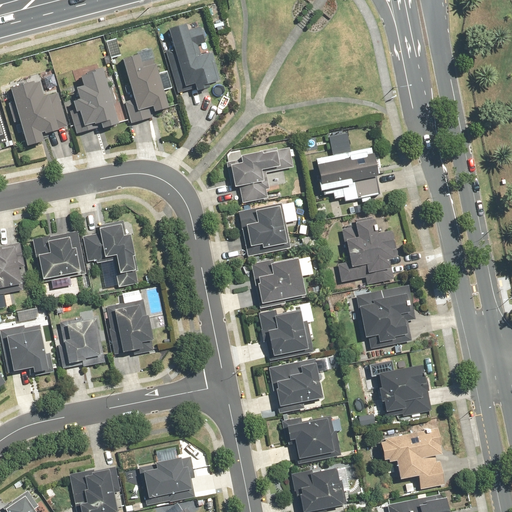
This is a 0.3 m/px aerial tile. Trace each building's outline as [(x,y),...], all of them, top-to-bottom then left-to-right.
[(205,36),(206,36),(204,27),(200,28),(198,21),(184,25),(184,23),(166,28),(183,86),(192,84),(193,87),(194,91),(207,87),(206,84),(220,80),(218,76),(211,50),(210,51),(205,36)] [(121,58),(131,100),(124,102),(130,125),(146,121),(143,108),(150,106),(152,113),(166,109),(154,59),(140,62),(138,54),(121,58)] [(78,112),(81,127),(105,122),(106,127),(115,125),(110,105),(114,104),(110,88),(105,90),(100,68),(87,72),(88,74),(78,76),(80,87),(73,89),(76,99),(70,101),(74,113),(78,112)] [(8,85),(23,145),(40,140),(38,133),(65,127),(57,94),(45,96),(40,77),(8,85)] [(283,197),(278,171),(292,167),(288,147),(274,150),(273,148),(226,158),(232,188),(238,187),(242,205),(283,197)] [(342,197),(343,201),(380,194),(370,149),(312,161),(320,195),(331,193),(332,199),(342,197)] [(246,256),(290,247),(281,202),(237,212),(246,256)] [(355,280),(357,288),(398,280),(384,216),(353,223),(356,236),(342,240),(348,271),(339,273),(341,283),(355,280)] [(137,285),(126,223),(98,228),(99,233),(81,237),(86,262),(112,257),(117,289),(137,285)] [(76,231),(40,238),(41,244),(45,244),(47,252),(34,255),(39,280),(84,272),(76,231)] [(0,295),(15,293),(13,285),(21,284),(18,269),(24,267),(19,244),(0,247),(0,295)] [(309,257),(295,259),(295,258),(272,262),(272,259),(250,264),(258,306),(303,297),(299,277),(313,274),(309,257)] [(376,348),(411,341),(407,319),(414,318),(407,283),(353,295),(362,339),(373,337),(376,348)] [(106,308),(117,359),(153,352),(142,300),(106,308)] [(308,341),(316,339),(309,302),(257,312),(267,362),(311,353),(308,341)] [(72,322),(54,326),(63,370),(103,362),(92,310),(71,315),(72,322)] [(11,371),(12,372),(27,369),(29,377),(50,373),(40,325),(23,329),(22,326),(0,330),(0,336),(1,340),(4,340),(11,371)] [(313,358),(268,367),(277,415),(323,406),(313,358)] [(384,363),(361,368),(366,394),(372,393),(378,419),(396,416),(397,420),(420,415),(410,367),(386,373),(384,363)] [(357,416),(359,426),(375,424),(373,413),(357,416)] [(279,423),(283,443),(290,442),(295,464),(335,456),(327,416),(299,421),(299,419),(279,423)] [(418,490),(443,485),(434,447),(441,446),(437,426),(380,438),(381,442),(377,443),(380,460),(385,459),(386,463),(392,461),(397,480),(415,476),(418,490)] [(188,458),(155,464),(156,468),(139,471),(145,505),(192,497),(188,473),(190,472),(188,458)] [(69,475),(72,495),(82,494),(83,503),(77,504),(78,511),(120,511),(113,467),(69,475)] [(296,511),(310,511),(345,505),(339,480),(335,481),(333,469),(307,474),(307,472),(289,475),(296,511)] [(0,511),(35,511),(33,509),(37,506),(26,491),(0,509),(0,511)] [(445,511),(442,499),(439,499),(438,494),(387,505),(388,511),(445,511)]
